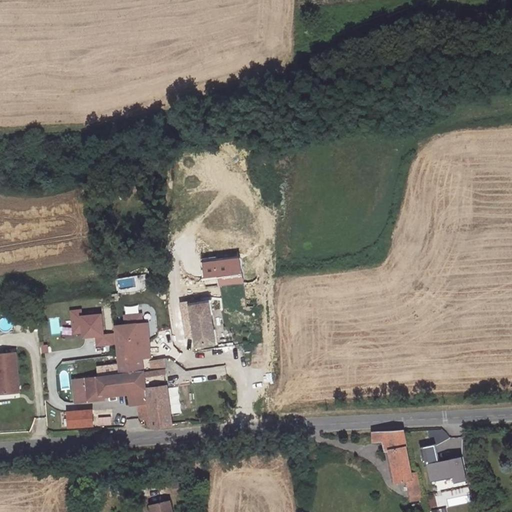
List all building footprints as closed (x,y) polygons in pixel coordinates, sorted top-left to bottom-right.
[(203,281),(217,279),(218,286),(242,284),(239,258),(201,262),(203,281)] [(210,306),(208,295),(188,298),(193,340),(209,338),(213,338),(212,327),(210,311),(210,306)] [(94,308),(75,311),(74,304),(64,306),(67,328),(76,327),(77,332),(89,330),(91,340),(105,338),(104,328),(97,329),(94,308)] [(145,350),(141,350),(139,329),(146,329),(145,317),(139,318),(138,308),(122,310),(122,321),(112,322),(117,368),(140,365),(143,365),(147,365),(146,354),(145,350)] [(210,311),(212,327),(220,326),(218,310),(210,311)] [(54,335),(61,333),(58,318),(51,319),(54,335)] [(220,326),(212,327),(213,338),(209,338),(209,340),(222,338),(220,326)] [(139,329),(141,350),(145,350),(148,350),(146,329),(139,329)] [(0,353),(0,393),(17,392),(13,352),(0,353)] [(164,352),(146,354),(147,365),(143,365),(144,382),(167,379),(164,352)] [(200,380),(227,375),(226,363),(171,372),(173,382),(200,378),(200,380)] [(148,419),(144,382),(142,383),(140,365),(117,368),(70,373),(73,396),(88,394),(87,388),(128,385),(129,397),(139,396),(142,418),(148,419)] [(167,379),(144,382),(148,419),(152,420),(170,419),(167,379)] [(91,420),(89,404),(66,406),(67,422),(91,420)] [(404,481),(408,502),(419,500),(413,469),(408,469),(402,431),(370,433),(371,442),(380,441),(383,451),(388,451),(394,483),(404,481)] [(434,446),(421,449),(425,465),(437,462),(434,446)] [(431,482),(451,478),(453,484),(467,481),(461,458),(427,465),(431,482)] [(187,464),(173,467),(174,477),(189,474),(187,464)] [(170,486),(150,489),(154,510),(158,509),(158,511),(178,511),(177,504),(174,504),(170,486)]
